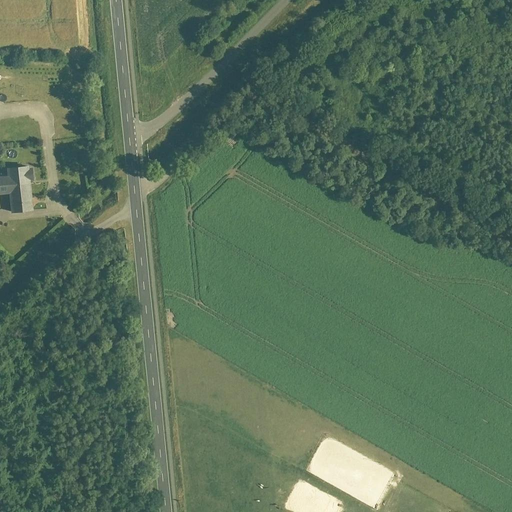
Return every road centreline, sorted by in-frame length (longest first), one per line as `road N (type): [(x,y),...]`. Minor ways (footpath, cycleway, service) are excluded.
road 1 (track): [(511,232),(290,103),(265,93),(242,96),(0,304)]
road 2 (tertiary): [(164,511),(126,131)]
road 3 (unclassified): [(283,0),(179,106),(150,129),(126,131)]
road 4 (tertiary): [(126,131),(113,0)]
